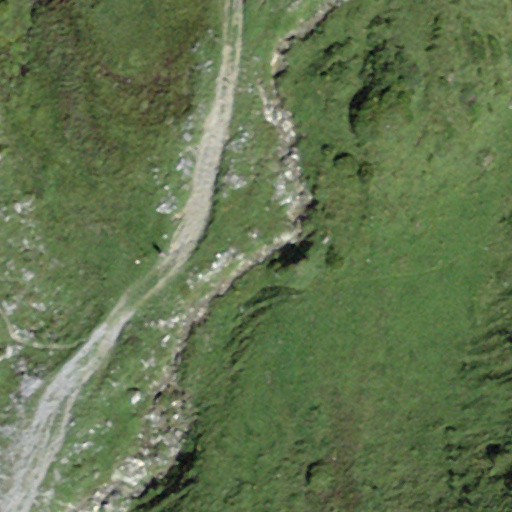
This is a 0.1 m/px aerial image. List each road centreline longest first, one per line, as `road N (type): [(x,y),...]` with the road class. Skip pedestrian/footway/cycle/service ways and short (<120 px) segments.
road 1 (track): [(97,345),(184,255),(239,0)]
road 2 (track): [(15,511),(56,407),(97,345)]
